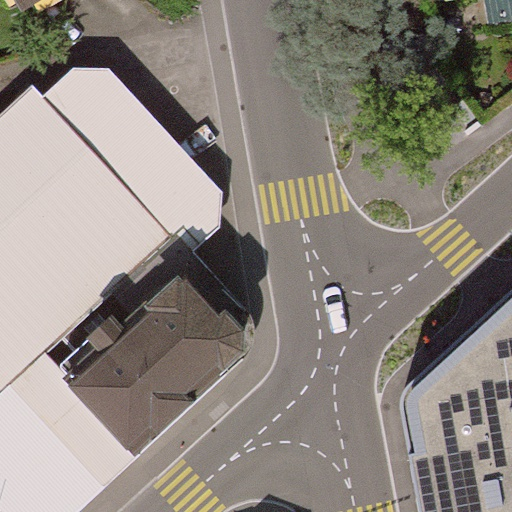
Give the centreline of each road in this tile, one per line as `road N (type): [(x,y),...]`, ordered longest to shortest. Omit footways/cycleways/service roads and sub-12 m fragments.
road 1 (residential): [(263,0),(328,367)]
road 2 (residential): [(328,367),(511,194)]
road 3 (residential): [(175,511),(328,367)]
road 4 (residential): [(328,367),(359,511)]
